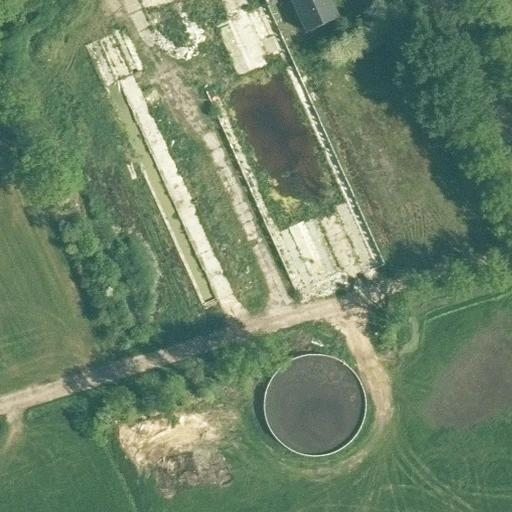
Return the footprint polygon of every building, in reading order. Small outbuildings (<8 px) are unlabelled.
[(149,0),(167,47),(197,36),(293,302),(388,268),(366,207),(357,211),(279,0),(149,0)] [(348,20),(339,0),(297,0),(312,35),(348,20)] [(45,54),(66,45),(57,24),(36,34),(45,54)] [(94,43),(144,177),(159,171),(163,181),(171,178),(176,191),(196,184),(201,195),(208,192),(201,173),(145,24),(94,43)] [(184,246),(206,305),(255,287),(233,228),(184,246)] [(336,361),(323,357),(310,356),(297,359),(285,365),(275,373),(268,385),(263,397),(263,410),(265,424),(271,436),(280,446),(291,453),(304,457),(317,458),(330,455),(342,449),(352,440),(360,429),(364,417),(365,403),(362,390),(356,378),(347,368),(336,361)]
